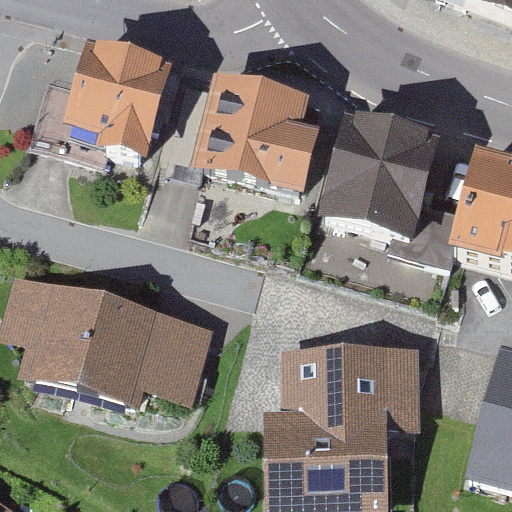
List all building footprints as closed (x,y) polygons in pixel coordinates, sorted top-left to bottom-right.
[(511,0),(474,0),(469,15),(511,30),(511,0)] [(174,79),(97,58),(89,98),(55,91),(39,158),(103,172),(107,153),(159,164),(174,79)] [(323,105),(225,86),(207,180),(326,203),(338,144),(317,139),(323,105)] [(461,281),(474,221),(441,212),(457,147),(362,123),(334,233),(403,250),(399,267),(461,281)] [(511,182),(484,175),(462,274),(511,286),(511,182)] [(223,331),(24,285),(10,347),(41,355),(33,389),(75,399),(70,420),(140,436),(145,415),(200,428),(223,331)] [(398,511),(397,442),(421,441),(418,358),(284,362),(286,422),(266,423),(268,511),(398,511)] [(511,363),(500,361),(465,492),(511,504),(511,363)]
